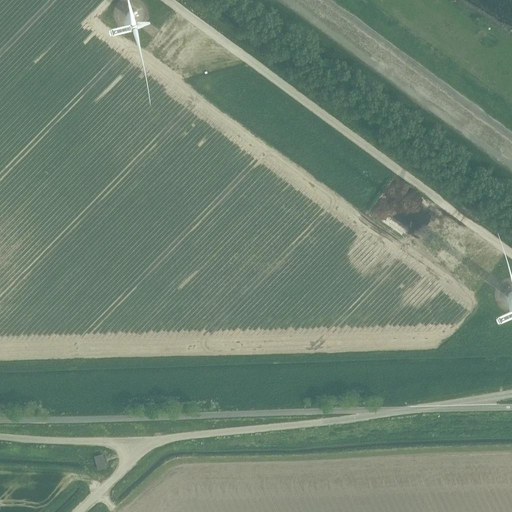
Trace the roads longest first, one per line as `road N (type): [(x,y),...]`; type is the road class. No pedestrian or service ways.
road 1 (unclassified): [(0,420),(379,410)]
road 2 (unclassified): [(379,410),(137,442)]
road 3 (unclassified): [(137,442),(0,437)]
